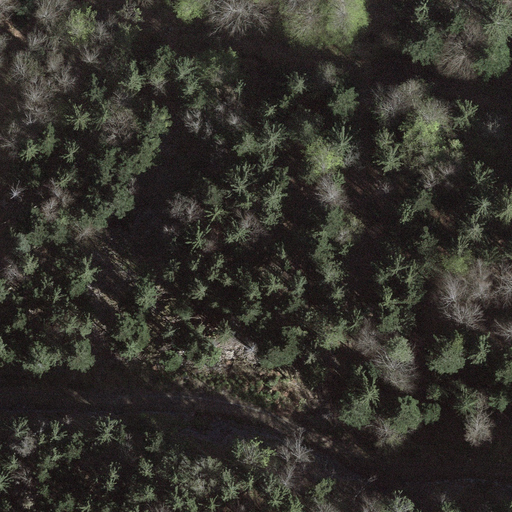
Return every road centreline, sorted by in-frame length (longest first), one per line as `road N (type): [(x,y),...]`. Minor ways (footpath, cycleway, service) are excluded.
road 1 (track): [(0,405),(230,413),(300,430),(392,478),(511,477)]
road 2 (track): [(511,111),(174,37),(113,0)]
